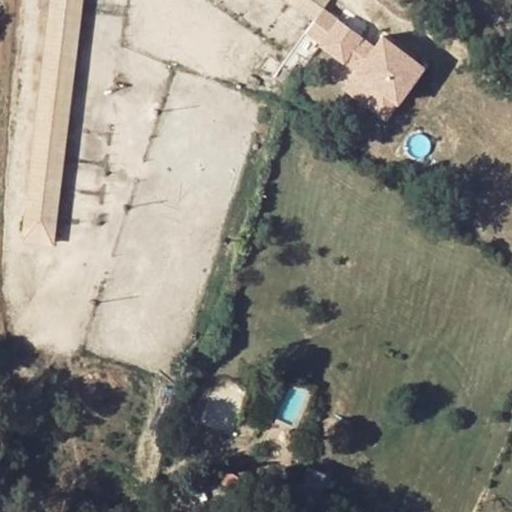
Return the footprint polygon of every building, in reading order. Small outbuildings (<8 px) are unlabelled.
[(53,0),(27,216),(57,219),(83,0),(53,0)] [(328,3),(329,0),(292,0),(317,18),(324,8),(328,3)] [(307,32),(346,61),(363,36),(324,8),(317,18),(307,32)] [(377,46),(359,70),(400,100),(425,65),(384,35),(377,46)] [(377,46),(363,36),(346,61),(359,70),(377,46)] [(400,100),(359,70),(349,84),(389,113),(400,100)] [(234,490),(241,480),(227,472),(221,484),(234,490)] [(316,511),(322,494),(297,487),(292,502),(298,505),(295,511),(316,511)]
